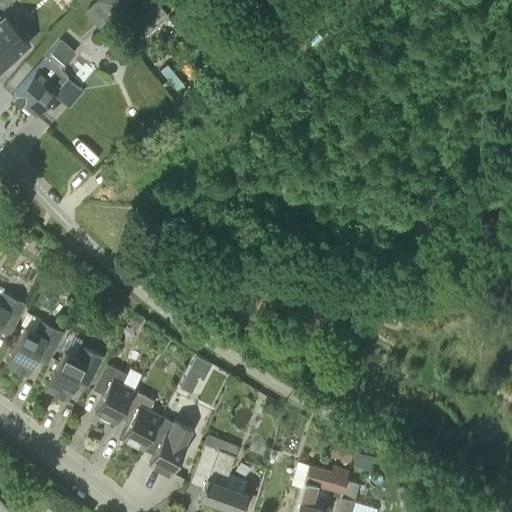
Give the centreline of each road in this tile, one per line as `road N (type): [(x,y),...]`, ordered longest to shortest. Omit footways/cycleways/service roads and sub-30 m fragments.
road 1 (residential): [(490,511),(183,327),(100,259),(0,152)]
road 2 (residential): [(123,511),(0,417)]
